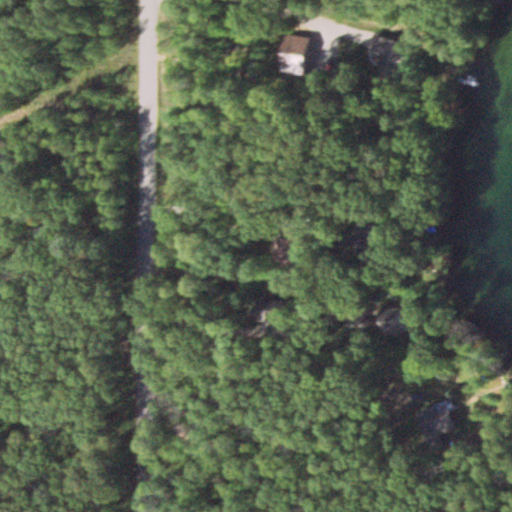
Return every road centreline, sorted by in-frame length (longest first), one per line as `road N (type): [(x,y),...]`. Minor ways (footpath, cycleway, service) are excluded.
road 1 (residential): [(149,511),(154,0)]
road 2 (residential): [(239,511),(151,371)]
